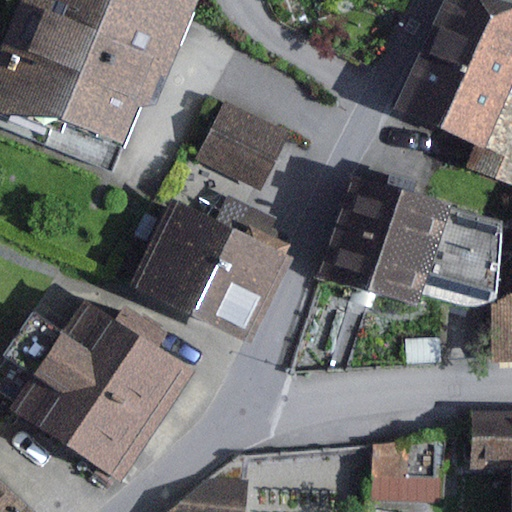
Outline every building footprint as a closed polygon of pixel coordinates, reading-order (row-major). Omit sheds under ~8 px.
[(14,0),(0,32),(0,116),(47,119),(113,145),(127,110),(141,108),(187,2),(182,0),(14,0)] [(511,62),(511,8),(483,0),(436,0),(384,110),(471,148),(511,62)] [(511,62),(471,148),(462,169),(511,188),(511,62)] [(280,129),(219,101),(191,162),(252,190),(280,129)] [(497,222),(341,177),(307,279),(404,306),(415,278),(490,295),(497,222)] [(280,260),(164,201),(121,285),(236,344),(280,260)] [(511,361),(511,223),(503,223),(492,300),(492,362),(511,361)] [(43,377),(22,409),(132,481),(202,375),(166,351),(176,336),(133,307),(123,323),(94,304),(75,332),(46,314),(16,359),(43,377)] [(0,511),(44,511),(45,511),(0,473),(0,426),(6,415),(0,411),(0,511)] [(511,416),(463,414),(462,465),(502,466),(511,466),(511,416)] [(437,441),(367,447),(365,504),(435,501),(437,441)] [(511,511),(511,466),(502,466),(499,511),(511,511)] [(240,511),(243,484),(209,481),(166,511),(240,511)]
